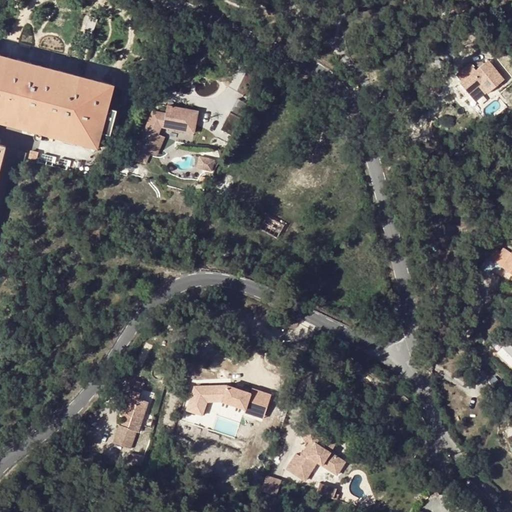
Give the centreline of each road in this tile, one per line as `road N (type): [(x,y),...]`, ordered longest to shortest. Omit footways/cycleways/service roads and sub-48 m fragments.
road 1 (tertiary): [(389,357),(252,288),(191,280),(147,310),(80,401),(0,467)]
road 2 (tertiary): [(167,0),(267,43),(343,92),(356,111),(406,294),(389,357)]
road 3 (unclassified): [(511,511),(452,452),(428,398),(389,357)]
